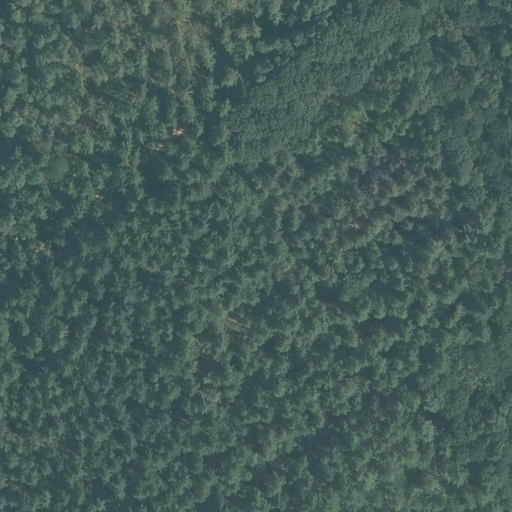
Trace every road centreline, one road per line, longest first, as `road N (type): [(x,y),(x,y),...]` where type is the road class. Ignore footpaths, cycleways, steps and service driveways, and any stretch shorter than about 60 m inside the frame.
road 1 (track): [(0,284),(342,0)]
road 2 (track): [(511,199),(456,133),(410,0)]
